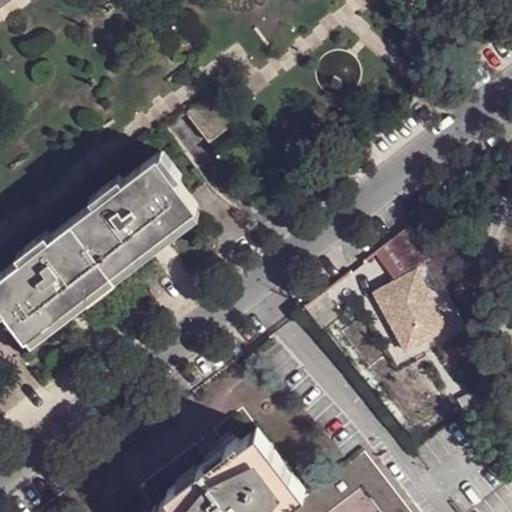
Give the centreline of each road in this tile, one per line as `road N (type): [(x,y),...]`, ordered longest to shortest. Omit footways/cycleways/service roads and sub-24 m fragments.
road 1 (residential): [(0,478),(255,278)]
road 2 (residential): [(255,278),(511,85)]
road 3 (residential): [(440,511),(255,278)]
